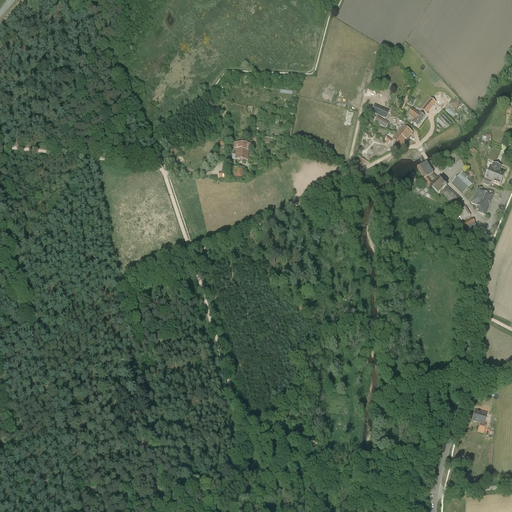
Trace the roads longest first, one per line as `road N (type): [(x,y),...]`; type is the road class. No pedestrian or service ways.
road 1 (secondary): [(436,490),(463,387),(474,270),(491,228)]
road 2 (track): [(422,153),(418,145),(401,149),(194,253)]
road 3 (unknown): [(150,136),(225,68),(311,71),(331,13)]
road 4 (track): [(434,496),(360,476),(313,475),(248,447)]
road 5 (track): [(244,440),(190,255)]
road 6 (track): [(159,167),(0,146)]
road 7 (track): [(147,138),(76,0)]
